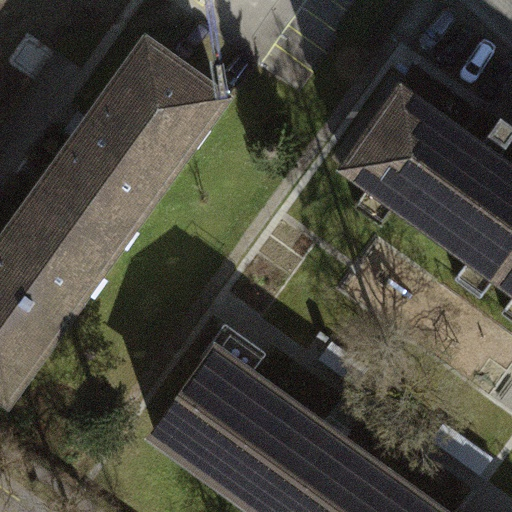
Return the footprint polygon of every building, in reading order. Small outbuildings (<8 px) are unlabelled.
[(42,194),(117,249),(226,101),(149,45),(42,194)] [(348,172),(499,281),(511,263),(511,169),(405,93),(348,172)] [(0,254),(0,392),(9,399),(117,249),(42,194),(0,254)] [(511,263),(499,281),(511,289),(511,263)] [(145,449),(235,511),(444,511),(215,350),(145,449)]
